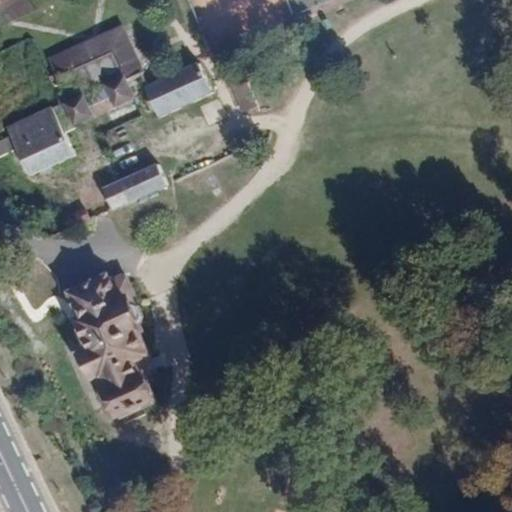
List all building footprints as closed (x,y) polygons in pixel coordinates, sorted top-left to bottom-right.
[(12,124),(36,174),(76,155),(65,129),(83,120),(80,116),(134,92),(128,79),(146,70),(125,24),(50,57),(64,85),(58,89),(66,107),(57,111),(54,105),(12,124)] [(165,113),(215,90),(202,63),(162,81),(160,77),(150,81),(165,113)] [(245,104),(257,98),(247,75),(233,82),(245,104)] [(0,139),(0,151),(13,146),(9,137),(0,139)] [(108,184),(117,201),(169,177),(161,159),(108,184)] [(118,301),(107,280),(102,271),(67,289),(77,312),(72,315),(86,345),(80,347),(92,371),(102,366),(110,381),(105,383),(109,391),(118,409),(152,393),(141,369),(137,370),(130,355),(145,347),(132,319),(138,314),(140,309),(135,301),(131,300),(124,303),(122,300),(118,301)] [(118,274),(107,280),(118,301),(122,300),(124,303),(131,300),(118,274)] [(102,366),(92,371),(103,394),(109,391),(105,383),(110,381),(102,366)]
